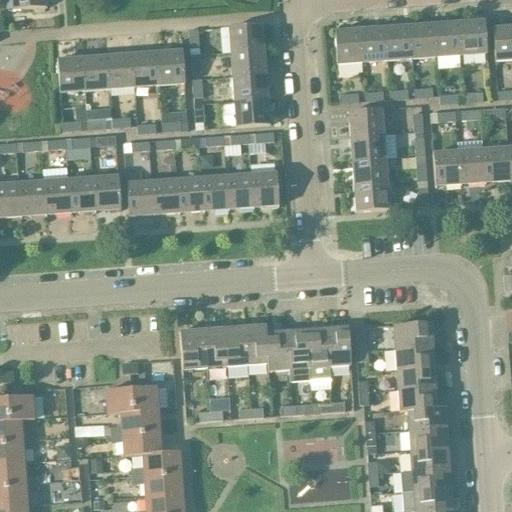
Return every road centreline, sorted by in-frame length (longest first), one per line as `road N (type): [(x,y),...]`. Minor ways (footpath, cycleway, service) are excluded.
road 1 (tertiary): [(308,275),(437,268),(461,279),(473,306),(484,454)]
road 2 (tertiary): [(0,299),(308,275)]
road 3 (residential): [(308,275),(291,5)]
